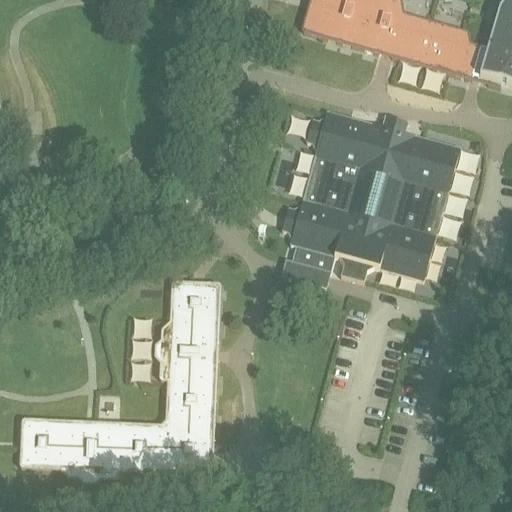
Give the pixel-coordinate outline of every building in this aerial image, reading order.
[(511,0),(508,0),(499,14),(488,53),(472,48),(471,48),(471,47),(470,47),(470,46),(470,45),(469,40),(469,39),(469,38),(468,38),(468,37),(467,36),(466,36),(405,18),(404,18),(404,17),(404,16),(402,3),(402,2),(401,2),(401,1),(401,0),(400,0),(310,0),(310,3),(302,32),(302,33),(302,34),(302,35),(302,36),(303,36),(303,37),(304,37),(375,57),(468,84),(472,82),(473,80),(479,81),(479,82),(511,91),(511,0)] [(105,67),(105,46),(87,46),(86,66),(105,67)] [(289,250),(295,251),(291,268),(330,278),(334,262),(338,263),(343,271),(340,281),(364,288),(367,277),(374,272),(423,286),(436,241),(447,198),(460,153),(405,138),(408,126),(385,120),(382,131),(326,116),(324,121),(318,125),(312,124),(306,147),(311,149),(315,155),(314,161),(302,204),(300,210),(294,214),(288,212),(281,235),(287,237),(291,244),(289,250)] [(203,459),(203,453),(214,454),(217,363),(217,362),(216,362),(214,361),(215,354),(218,354),(220,292),(220,291),(220,290),(219,289),(218,288),(217,288),(200,288),(200,289),(194,289),(194,288),(193,288),(193,287),(192,287),(176,286),(175,286),(174,287),(173,287),(172,288),(172,289),(171,289),(171,290),(170,327),(163,333),(162,334),(161,335),(161,336),(161,344),(161,345),(160,345),(160,346),(155,350),(154,362),(160,368),(159,382),(159,383),(160,384),(160,385),(161,385),(162,386),(163,386),(167,386),(165,424),(165,425),(165,426),(161,429),(161,430),(160,430),(96,427),(95,427),(95,428),(95,430),(87,430),(87,427),(26,424),(25,424),(24,424),(23,425),(22,425),(22,426),(21,427),(21,428),(21,444),(21,445),(21,446),(22,446),(22,451),(21,451),(21,452),(20,452),(20,469),(20,470),(20,471),(21,472),(22,473),(23,473),(60,475),(66,482),(67,482),(68,483),(69,483),(70,483),(77,484),(78,484),(79,484),(83,489),(96,490),(101,485),(115,485),(116,485),(117,485),(117,484),(118,484),(119,483),(123,477),(202,481),(204,481),(206,480),(208,479),(210,477),(211,476),(212,474),(213,472),(213,470),(213,468),(213,467),(212,465),(211,464),(210,463),(208,461),(206,460),(203,459)] [(511,323),(511,300),(497,297),(487,336),(507,341),(511,323)] [(91,361),(78,345),(63,358),(76,374),(91,361)] [(247,475),(246,495),(302,497),(302,477),(247,475)]
